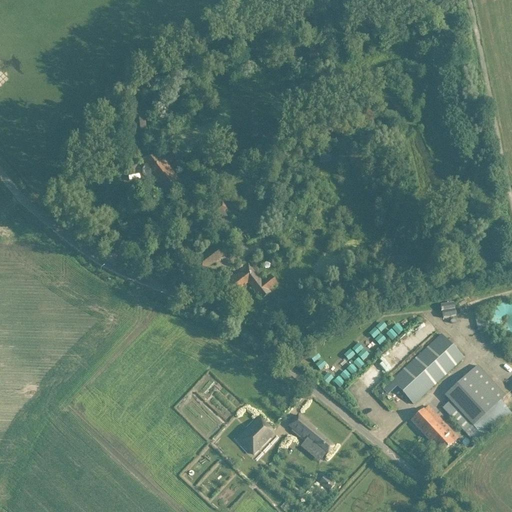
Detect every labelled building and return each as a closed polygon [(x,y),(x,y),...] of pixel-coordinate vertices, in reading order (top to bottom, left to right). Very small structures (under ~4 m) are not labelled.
[(149,178),(152,177),(164,193),(179,183),(155,150),(140,161),(145,167),(143,168),(142,171),(142,174),(143,176),(145,177),(149,178)] [(223,202),(207,211),(209,215),(214,222),(224,215),(223,212),(224,212),(227,210),(225,205),(223,202)] [(204,272),(231,253),(223,242),(196,261),(204,272)] [(247,282),(261,298),(277,285),(271,277),(262,284),(246,265),(213,293),(221,304),(247,282)] [(443,305),(444,317),(458,316),(456,303),(443,305)] [(490,315),(490,320),(490,325),(493,329),(496,333),(501,335),(506,336),(511,335),(511,334),(511,305),(510,305),(506,304),(501,305),(496,307),(493,311),(490,315)] [(246,321),(254,327),(257,323),(249,317),(246,321)] [(441,336),(392,381),(413,405),(462,360),(441,336)] [(444,396),(450,402),(472,426),(505,397),(477,366),(444,396)] [(418,415),(411,422),(441,455),(453,444),(458,439),(447,427),(442,432),(423,410),(418,415)] [(323,455),(326,457),(328,454),(335,447),(316,431),(298,416),(289,427),(304,439),(305,440),(323,455)] [(267,433),(270,429),(260,419),(238,440),(253,455),(271,437),(267,433)] [(319,483),(329,492),(334,486),(324,477),(319,483)]
